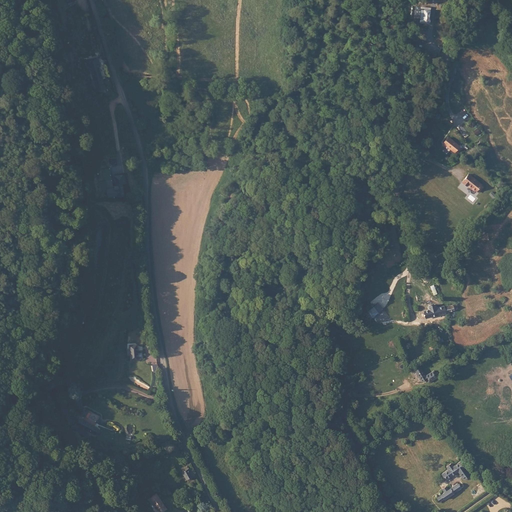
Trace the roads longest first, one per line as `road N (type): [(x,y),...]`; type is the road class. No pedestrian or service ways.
road 1 (tertiary): [(392,511),(353,434),(324,332),(367,256),(472,0)]
road 2 (unclassified): [(91,0),(145,166),(152,303),(170,403),(219,511)]
road 3 (track): [(0,85),(21,119),(39,303),(16,407),(14,464),(0,465)]
